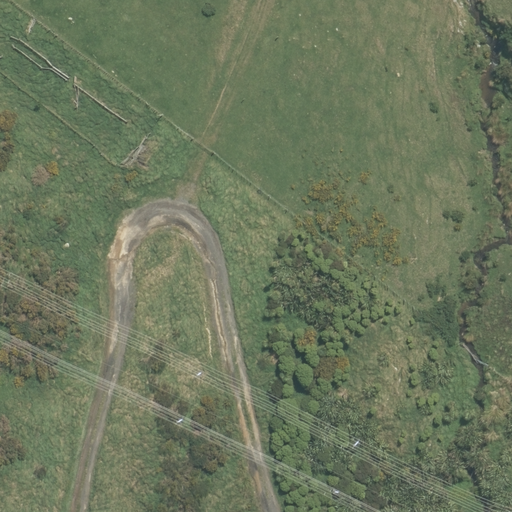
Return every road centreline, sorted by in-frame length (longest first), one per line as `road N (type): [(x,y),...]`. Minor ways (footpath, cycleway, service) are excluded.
road 1 (track): [(77,511),(121,331),(125,252),(146,217),(163,210),(193,221),(214,256),(257,511)]
road 2 (track): [(179,212),(265,0)]
